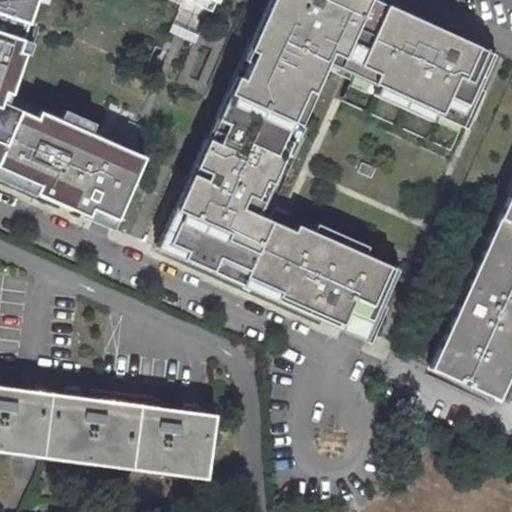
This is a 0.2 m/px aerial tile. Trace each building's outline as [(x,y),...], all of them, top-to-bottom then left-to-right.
[(0,0),(0,188),(103,234),(134,164),(29,117),(26,123),(0,112),(0,99),(14,59),(7,57),(26,0),(165,0),(201,16),(208,0),(0,0)] [(457,123),(486,59),(357,0),(271,0),(271,1),(269,0),(263,0),(246,36),(214,109),(180,182),(165,214),(172,218),(158,248),(176,256),(172,265),(201,278),(205,268),(270,297),(266,306),(330,335),(333,327),(360,339),(388,276),(286,230),(283,236),(231,213),(236,200),(246,205),(254,187),(261,189),(280,147),(274,144),(295,96),(302,99),(320,58),(366,79),(361,88),(429,120),(433,112),(457,123)] [(511,182),(425,371),(494,404),(511,364),(511,182)] [(172,218),(165,214),(147,254),(172,265),(176,256),(158,248),(172,218)] [(270,297),(205,268),(201,278),(266,306),(270,297)] [(333,327),(330,335),(356,346),(360,339),(333,327)] [(0,392),(0,454),(193,484),(201,424),(0,392)]
